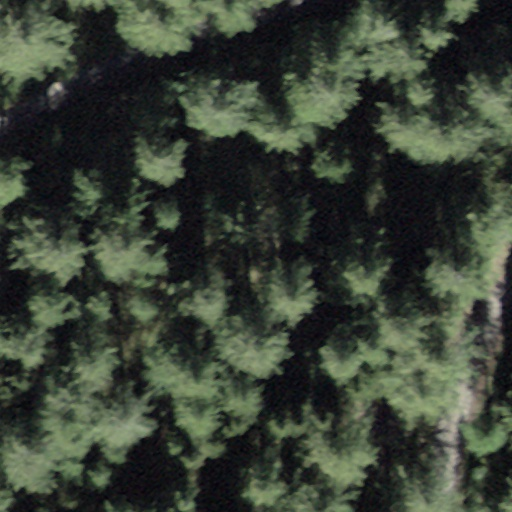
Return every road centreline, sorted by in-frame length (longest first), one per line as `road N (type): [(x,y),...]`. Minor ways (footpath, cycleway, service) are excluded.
road 1 (track): [(303,0),(135,54),(0,122)]
road 2 (track): [(436,511),(463,394),(511,279)]
